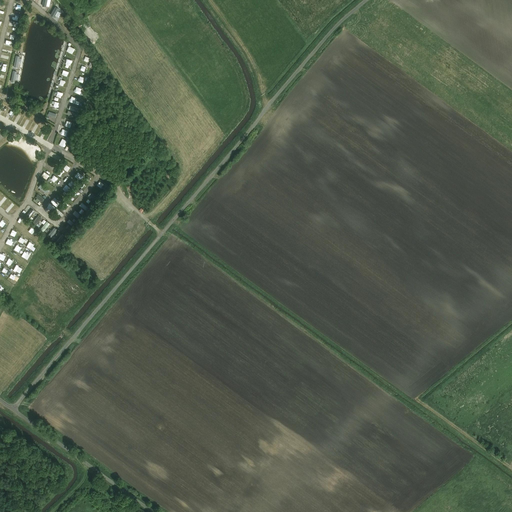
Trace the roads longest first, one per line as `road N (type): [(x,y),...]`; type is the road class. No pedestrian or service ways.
road 1 (track): [(11,409),(335,26),(366,0)]
road 2 (track): [(0,118),(116,184),(160,233)]
road 3 (track): [(151,511),(0,400)]
road 4 (track): [(46,145),(28,198),(58,225),(98,175)]
